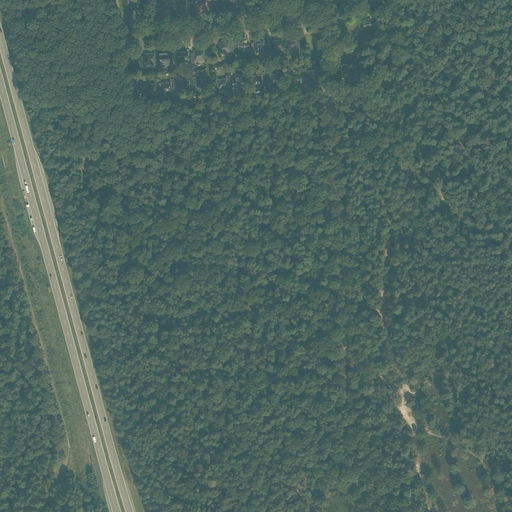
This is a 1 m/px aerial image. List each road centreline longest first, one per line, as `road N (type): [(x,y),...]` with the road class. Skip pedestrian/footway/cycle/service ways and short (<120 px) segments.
road 1 (primary): [(129,511),(0,37)]
road 2 (primary): [(0,82),(116,511)]
road 3 (track): [(47,511),(65,431),(0,196)]
road 4 (residential): [(118,104),(322,88),(323,38)]
road 5 (residential): [(121,38),(246,29)]
